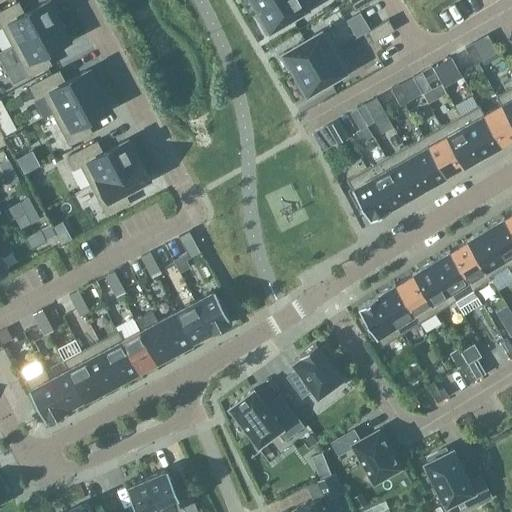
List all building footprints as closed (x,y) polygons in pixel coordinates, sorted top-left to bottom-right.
[(0,12),(0,20),(13,45),(59,20),(59,19),(58,19),(56,14),(59,13),(52,0),(49,0),(25,13),(19,3),(0,12)] [(252,0),(257,9),(258,11),(276,0),(252,0)] [(276,0),(258,11),(259,12),(261,15),(257,18),(266,33),(316,4),(313,0),(276,0)] [(348,0),(355,11),(373,0),(348,0)] [(367,32),(374,43),(395,30),(389,19),(367,32)] [(59,20),(13,45),(29,76),(52,64),(46,53),(73,39),(66,25),(62,27),(60,22),(59,20)] [(293,69),(295,72),(294,73),(295,74),(341,47),(329,27),(279,56),(289,72),(293,69)] [(477,52),(472,44),(465,47),(470,56),(477,52)] [(295,74),(296,76),(297,76),(308,95),(353,68),(341,47),(295,74)] [(470,56),(475,65),(482,61),(477,52),(470,56)] [(452,59),(445,63),(455,80),(461,77),(452,59)] [(434,77),(441,73),(436,64),(429,68),(434,77)] [(44,95),(54,114),(100,89),(100,88),(99,88),(89,69),(66,82),(60,71),(30,86),(37,99),(44,95)] [(423,72),(414,77),(423,93),(423,94),(432,89),(423,72)] [(441,73),(434,77),(438,86),(445,82),(441,73)] [(397,97),(404,93),(399,85),(392,89),(397,97)] [(511,86),(497,96),(502,104),(511,121),(511,86)] [(101,90),(100,89),(54,114),(70,145),(93,133),(87,122),(111,109),(101,90)] [(404,93),(397,97),(402,106),(409,102),(404,93)] [(368,125),(375,121),(365,104),(358,108),(368,125)] [(502,144),(511,138),(511,121),(502,104),(485,114),(484,114),(501,145),(502,144)] [(502,144),(501,145),(484,114),(485,114),(480,105),(460,116),(483,156),(502,145),(502,144)] [(351,112),(361,129),(368,125),(358,108),(351,112)] [(483,156),(460,116),(442,127),(464,166),(463,166),(464,167),(483,156)] [(327,126),(337,143),(348,136),(339,119),(327,126)] [(446,176),(463,166),(464,166),(442,127),(424,137),(446,176)] [(314,133),(318,142),(326,138),(321,129),(314,133)] [(446,176),(424,137),(405,147),(427,187),(447,176),(446,176)] [(92,184),(139,159),(138,158),(130,143),(129,144),(127,140),(103,152),(97,142),(68,157),(74,169),(81,165),(92,184)] [(386,158),(409,198),(427,187),(405,147),(386,158)] [(409,198),(386,158),(367,168),(390,208),(409,198)] [(139,159),(92,184),(108,215),(130,203),(124,192),(149,179),(139,159)] [(0,164),(6,175),(14,170),(9,160),(0,164)] [(390,208),(367,168),(348,179),(353,188),(349,190),(359,208),(363,206),(371,219),(390,208)] [(14,170),(6,175),(11,186),(20,181),(14,170)] [(26,213),(35,208),(29,198),(20,202),(26,213)] [(274,206),(261,221),(274,233),(287,218),(274,206)] [(35,208),(26,213),(32,224),(40,219),(35,208)] [(505,218),(505,217),(486,229),(508,266),(509,268),(511,266),(511,230),(505,218)] [(41,229),(47,240),(56,235),(50,225),(41,229)] [(467,241),(468,241),(490,277),(508,266),(486,229),(467,240),(467,241)] [(179,236),(190,257),(201,252),(190,231),(179,236)] [(468,241),(467,241),(451,251),(450,251),(474,290),(492,279),(490,277),(468,241)] [(432,262),(456,301),(474,290),(450,251),(451,251),(450,250),(432,262)] [(147,267),(156,262),(150,252),(142,256),(147,267)] [(0,254),(0,276),(9,272),(0,254)] [(147,267),(153,277),(162,273),(156,262),(147,267)] [(413,274),(414,274),(437,312),(456,301),(432,262),(413,273),(413,274)] [(111,286),(120,281),(114,271),(106,275),(111,286)] [(413,274),(397,284),(396,285),(420,323),(437,312),(414,274),(413,274)] [(120,281),(111,286),(117,297),(126,292),(120,281)] [(377,295),(401,334),(420,323),(396,285),(397,284),(396,284),(377,295)] [(75,305),(84,301),(78,290),(70,295),(75,305)] [(211,332),(212,333),(232,322),(215,290),(195,300),(212,332),(211,332)] [(377,295),(359,307),(367,320),(362,322),(373,340),(377,337),(382,346),(401,334),(377,295)] [(193,342),(211,332),(212,332),(195,300),(176,311),(193,342)] [(84,301),(75,305),(81,316),(90,311),(84,301)] [(48,320),(42,309),(34,314),(39,324),(48,320)] [(193,342),(176,311),(158,320),(175,352),(193,342)] [(39,324),(45,335),(54,330),(48,320),(39,324)] [(175,352),(158,320),(140,330),(157,361),(175,352)] [(0,331),(0,336),(4,343),(13,339),(7,328),(0,331)] [(121,380),(139,371),(122,339),(123,339),(118,330),(100,340),(121,380)] [(140,330),(123,339),(122,339),(139,371),(157,361),(140,330)] [(505,350),(511,346),(511,345),(507,337),(500,342),(505,350)] [(100,340),(82,350),(103,390),(121,380),(100,340)] [(298,369),(288,376),(303,397),(313,389),(318,396),(342,379),(329,360),(334,356),(326,345),(320,349),(317,344),(317,343),(300,355),(301,356),(302,357),(294,363),(298,369)] [(467,362),(472,371),(477,379),(486,373),(478,359),(482,356),(475,343),(461,352),(467,362)] [(103,390),(82,350),(63,360),(67,369),(68,368),(85,400),(103,390)] [(467,362),(460,366),(470,383),(477,379),(472,371),(467,362)] [(85,400),(68,368),(67,369),(50,378),(49,378),(66,410),(67,409),(85,400)] [(67,409),(66,410),(49,378),(50,378),(46,369),(25,380),(47,421),(67,410),(67,409)] [(440,390),(434,382),(427,386),(433,394),(440,390)] [(440,390),(433,394),(438,403),(449,396),(444,388),(440,390)] [(231,406),(230,407),(231,408),(258,444),(258,445),(259,446),(260,445),(282,429),(288,437),(304,426),(285,400),(270,411),(255,390),(254,389),(253,390),(231,406)] [(415,395),(406,400),(411,409),(420,404),(415,395)] [(339,454),(353,446),(374,483),(401,469),(379,430),(361,441),(354,430),(332,442),(339,454)] [(445,504),(446,506),(448,505),(473,492),(479,504),(492,498),(481,475),(470,481),(467,475),(462,465),(454,450),(455,450),(454,448),(452,449),(452,450),(448,451),(446,448),(428,457),(430,460),(427,462),(426,462),(424,463),(425,465),(426,465),(431,475),(427,477),(435,492),(438,490),(445,504)] [(171,511),(184,507),(178,493),(168,470),(147,478),(161,511),(171,511)] [(318,499),(295,510),(295,511),(331,511),(342,507),(337,496),(336,495),(344,492),(336,474),(311,485),(318,499)] [(161,511),(147,478),(127,487),(137,511),(161,511)] [(178,493),(184,507),(186,511),(195,511),(198,511),(189,489),(178,493)] [(390,511),(386,501),(364,511),(390,511)] [(68,511),(92,511),(89,503),(68,511)]
